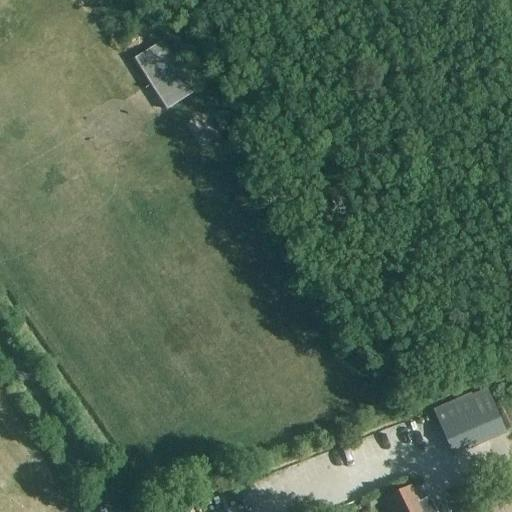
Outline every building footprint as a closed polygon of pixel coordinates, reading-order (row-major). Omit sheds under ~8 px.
[(160,45),(135,61),(167,113),(193,96),(160,45)] [(216,147),(230,139),(213,111),(199,119),(216,147)] [(469,394),(432,410),(451,455),(465,448),(466,450),(503,435),(485,391),(470,397),(469,394)] [(386,478),(387,488),(404,485),(402,475),(386,478)] [(434,511),(429,500),(417,506),(408,490),(387,500),(392,511),(434,511)]
